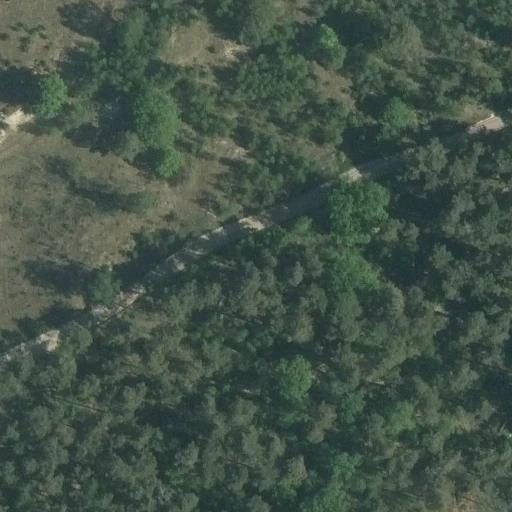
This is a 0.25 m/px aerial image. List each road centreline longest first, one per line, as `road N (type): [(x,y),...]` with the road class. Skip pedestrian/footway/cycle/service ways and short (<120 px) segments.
road 1 (track): [(0,366),(217,240),(511,119)]
road 2 (track): [(0,160),(48,115),(105,0)]
